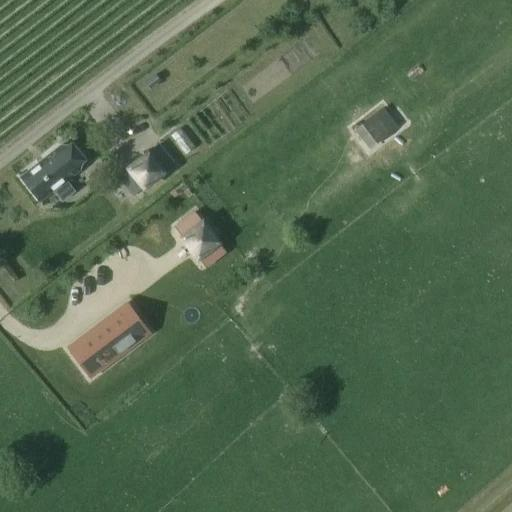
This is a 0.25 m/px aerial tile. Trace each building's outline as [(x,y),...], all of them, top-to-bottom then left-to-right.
[(390,133),(375,114),(355,129),(369,148),(390,133)] [(144,191),(167,173),(165,170),(175,163),(159,143),(150,150),(149,148),(124,168),(125,169),(116,176),(132,196),(142,188),(144,191)] [(21,177),(40,201),(53,190),(62,201),(74,192),(66,180),(79,170),(61,146),(21,177)] [(175,227),(206,267),(225,253),(194,213),(175,227)] [(139,338),(127,322),(120,311),(79,342),(93,361),(102,354),(108,361),(139,338)]
